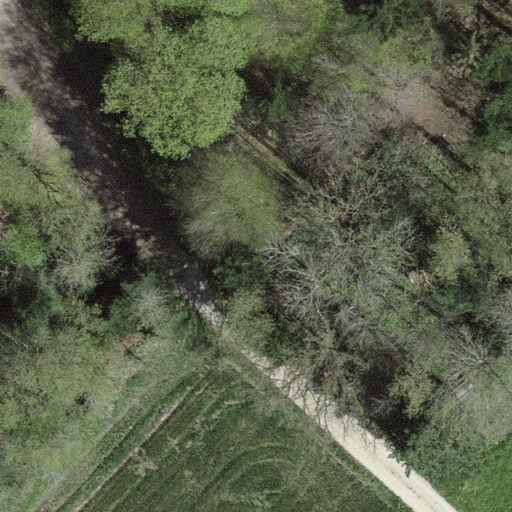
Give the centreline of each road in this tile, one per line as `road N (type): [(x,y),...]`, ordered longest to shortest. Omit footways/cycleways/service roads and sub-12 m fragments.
road 1 (residential): [(131,177),(214,306),(470,511)]
road 2 (track): [(8,511),(214,306)]
road 3 (track): [(131,177),(58,110),(2,0)]
road 4 (track): [(511,378),(430,475)]
